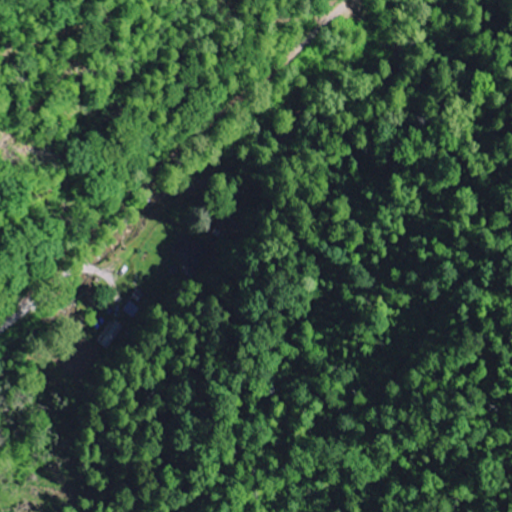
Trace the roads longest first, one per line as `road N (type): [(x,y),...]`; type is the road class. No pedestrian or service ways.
road 1 (residential): [(0,330),(53,264),(169,156)]
road 2 (residential): [(19,315),(79,270),(104,275),(125,304)]
